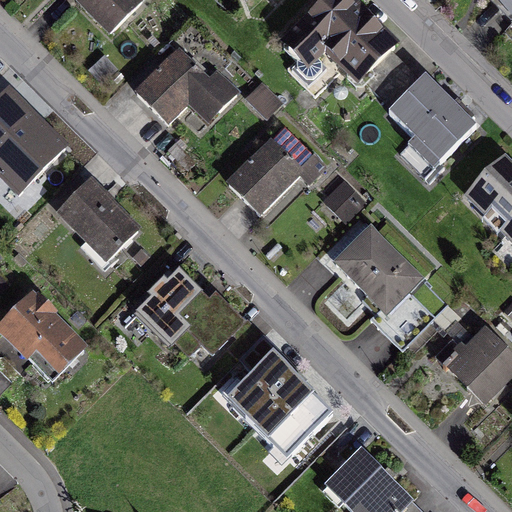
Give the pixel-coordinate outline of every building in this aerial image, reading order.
[(141,0),(77,0),(113,38),(147,6),(141,0)] [(361,90),(397,54),(353,9),(344,0),(340,0),(288,51),(309,73),(328,55),(361,90)] [(511,0),(491,0),(511,20),(511,0)] [(212,86),(178,55),(137,100),(149,111),(170,130),(190,108),(212,129),(238,101),(217,81),(212,86)] [(444,175),(485,138),(459,109),(435,82),(394,119),(444,175)] [(263,87),(245,106),(264,123),(281,104),(263,87)] [(0,178),(20,198),(67,151),(44,127),(10,92),(0,102),(0,178)] [(305,188),(325,167),(285,125),(228,184),(242,198),(262,218),(298,181),(305,188)] [(511,240),(511,156),(505,150),(463,197),(511,240)] [(343,185),(322,209),(345,229),(366,205),(343,185)] [(96,186),(64,218),(112,267),(145,234),(108,197),(96,186)] [(379,325),(425,279),(373,231),(366,238),(335,267),(377,310),(371,316),(375,321),(379,325)] [(208,354),(240,322),(215,299),(211,297),(206,302),(195,291),(179,274),(136,316),(170,350),(176,345),(190,357),(202,347),(208,354)] [(88,359),(30,297),(0,324),(0,325),(24,351),(57,387),(88,359)] [(443,377),(482,418),(511,389),(511,362),(486,336),(443,377)] [(290,457),(333,416),(298,381),(273,356),(227,402),(290,457)] [(343,511),(424,511),(392,479),(365,453),(325,494),(343,511)]
